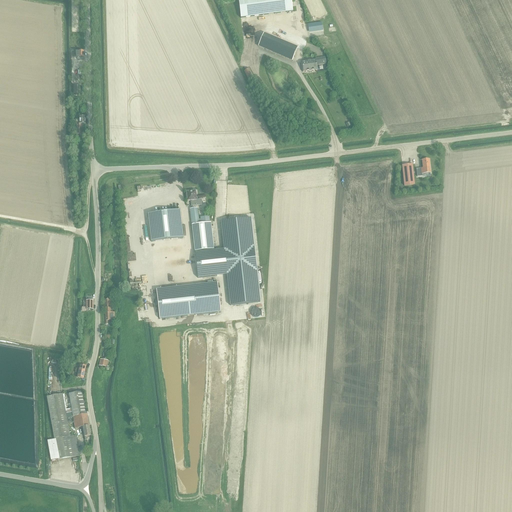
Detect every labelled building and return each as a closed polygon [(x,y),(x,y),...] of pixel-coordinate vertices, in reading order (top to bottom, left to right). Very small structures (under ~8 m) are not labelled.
[(292,12),(290,0),(237,0),(240,18),(292,12)] [(322,22),(308,24),(309,32),(323,30),(322,22)] [(292,61),(298,48),(263,33),(258,46),(292,61)] [(80,60),(84,60),(84,57),(84,51),(75,52),(75,56),(74,56),(74,58),(80,58),(80,60)] [(317,60),(301,62),(303,72),(317,71),(316,65),(326,64),(325,57),(317,58),(317,60)] [(248,79),(253,76),(249,69),(244,71),(248,79)] [(74,134),(80,134),(79,128),(85,127),(85,122),(75,122),(76,125),(76,124),(76,125),(73,125),(74,134)] [(423,168),(416,169),(417,177),(422,176),(422,173),(427,173),(430,172),(430,168),(429,160),(422,161),(423,168)] [(412,165),(402,166),(404,186),(414,185),(412,165)] [(187,201),(191,201),(191,206),(202,205),(201,200),(196,200),(195,191),(190,192),(189,191),(188,192),(187,192),(186,192),(187,201)] [(179,211),(147,214),(150,242),(182,238),(179,211)] [(199,217),(191,218),(192,225),(195,252),(214,250),(215,250),(212,223),(210,223),(209,217),(201,218),(201,224),(199,225),(199,217)] [(224,250),(195,253),(198,278),(227,275),(230,306),(260,303),(251,219),(221,222),(224,250)] [(156,290),(159,319),(220,312),(217,283),(157,290),(156,290)] [(114,313),(110,313),(105,312),(105,325),(108,325),(108,321),(114,321),(114,313)] [(71,380),(74,380),(73,381),(77,382),(77,381),(80,381),(80,378),(83,379),(86,367),(80,366),(79,369),(76,369),(75,373),(78,373),(77,378),(71,376),(71,380)] [(69,394),(71,409),(73,417),(87,414),(83,391),(69,394)] [(51,461),(58,459),(58,460),(80,456),(76,436),(70,437),(70,436),(72,435),(71,432),(69,432),(67,424),(74,422),(73,417),(71,409),(66,409),(66,408),(65,408),(63,399),(66,398),(65,394),(62,394),(47,397),(54,440),(47,441),(51,461)] [(73,417),(74,422),(75,429),(83,427),(89,426),(87,414),(73,417)] [(89,426),(83,427),(84,437),(91,436),(89,426)]
